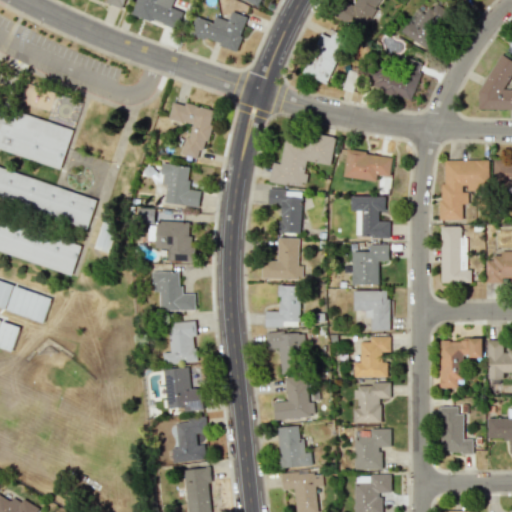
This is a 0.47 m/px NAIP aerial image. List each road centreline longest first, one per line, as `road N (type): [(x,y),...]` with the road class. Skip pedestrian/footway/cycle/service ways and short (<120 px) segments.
road 1 (residential): [(507,0),(449,81),(421,172),(419,511)]
road 2 (tertiary): [(298,0),(263,75),(239,158),(233,284),(254,511)]
road 3 (residential): [(24,0),(118,43),(258,91),(431,127)]
road 4 (residential): [(431,127),(511,129),(418,311)]
